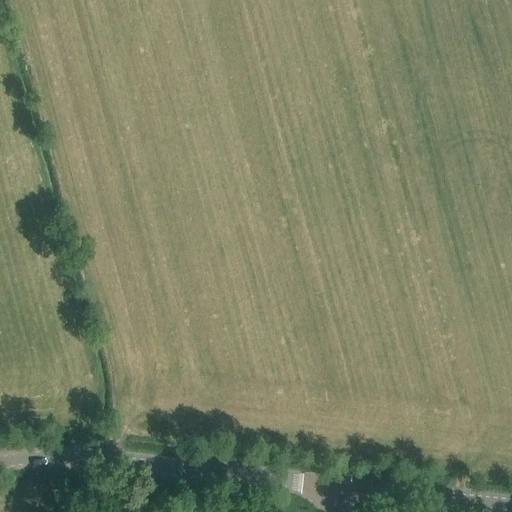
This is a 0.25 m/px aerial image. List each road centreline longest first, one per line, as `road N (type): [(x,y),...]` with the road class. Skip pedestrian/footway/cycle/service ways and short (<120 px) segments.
road 1 (track): [(21,0),(126,387),(123,423),(102,460)]
road 2 (tertiary): [(102,460),(345,487)]
road 3 (tertiary): [(345,487),(511,502)]
